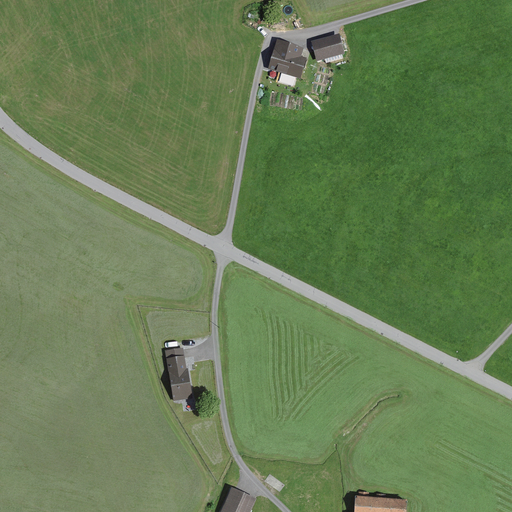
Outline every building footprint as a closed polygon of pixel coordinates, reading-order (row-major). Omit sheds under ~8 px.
[(340,36),(311,43),(316,63),(345,56),(340,36)] [(304,50),(277,42),(269,71),(301,80),(307,60),(302,59),(304,50)] [(183,347),(164,350),(173,401),(193,398),(188,367),(186,367),(183,347)] [(232,485),(219,511),(249,511),(257,496),(232,485)] [(405,511),(407,497),(355,494),(354,511),(405,511)]
